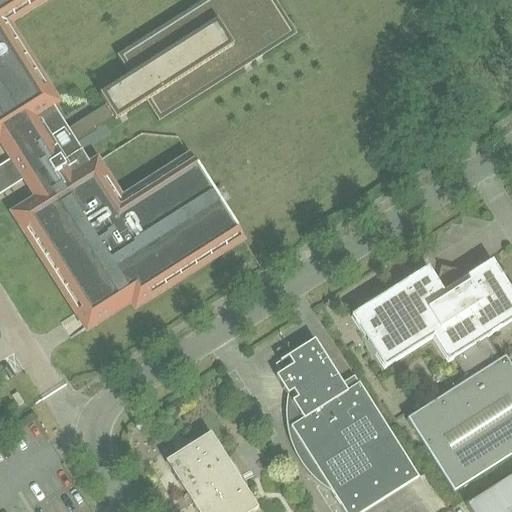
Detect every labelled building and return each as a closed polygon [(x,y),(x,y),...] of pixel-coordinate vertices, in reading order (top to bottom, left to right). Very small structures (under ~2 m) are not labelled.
[(0,0),(0,141),(13,163),(3,169),(12,183),(23,177),(37,200),(20,211),(20,212),(13,216),(13,217),(21,212),(23,216),(39,241),(87,317),(92,325),(85,329),(85,330),(93,325),(93,326),(130,302),(135,309),(136,309),(131,302),(226,241),(237,234),(241,241),(241,242),(242,241),(238,234),(238,233),(194,165),(190,158),(188,158),(193,165),(125,208),(118,213),(90,168),(97,164),(97,163),(90,167),(75,144),(104,125),(114,119),(115,122),(146,102),(159,123),(295,37),(272,0),(208,0),(117,57),(130,78),(100,97),(106,106),(96,112),(67,131),(51,106),(56,103),(7,25),(45,0),(0,0)] [(427,269),(350,318),(383,370),(432,339),(447,364),(453,360),(467,382),(405,421),(452,495),(511,457),(511,370),(504,358),(499,361),(486,339),(511,322),(511,296),(491,263),(456,285),(453,280),(454,276),(439,273),(436,283),(435,283),(427,269)] [(284,372),(275,377),(302,420),(289,428),(290,430),(287,432),(288,434),(288,438),(290,443),(291,446),(293,449),(295,455),(298,460),(301,465),(303,468),(306,472),(310,476),(315,481),(319,485),(325,489),(330,493),(342,511),(365,511),(418,479),(358,384),(346,392),(314,341),(279,363),(284,372)] [(209,435),(165,463),(195,511),(253,511),(257,510),(241,485),(240,482),(239,478),(237,474),(235,471),(233,468),(231,465),(228,462),(225,460),(209,435)] [(511,511),(511,476),(465,506),(468,511),(511,511)]
